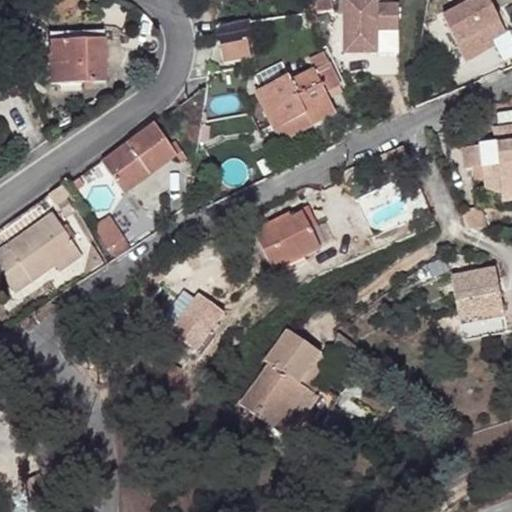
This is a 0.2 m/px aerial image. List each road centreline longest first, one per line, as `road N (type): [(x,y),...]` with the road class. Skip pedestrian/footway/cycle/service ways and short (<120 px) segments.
road 1 (residential): [(511,95),(167,258),(40,328)]
road 2 (residential): [(164,0),(179,41),(165,89),(0,206)]
road 3 (residential): [(40,328),(115,466),(116,511)]
